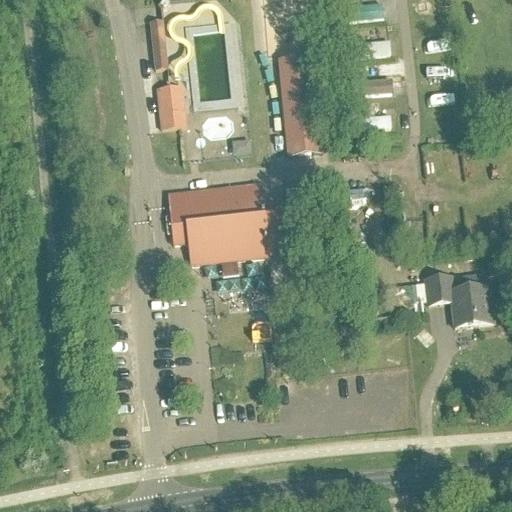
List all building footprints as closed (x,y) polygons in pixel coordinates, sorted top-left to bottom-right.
[(339,0),(341,9),(349,8),(348,0),(339,0)] [(166,16),(170,11),(169,8),(164,4),(158,12),(163,16),(166,16)] [(381,11),(348,14),(349,29),(383,25),(381,11)] [(165,29),(151,30),(157,78),(170,77),(165,29)] [(349,36),(342,37),(343,48),(351,47),(349,36)] [(358,74),(394,72),(393,58),(358,60),(358,74)] [(319,62),(281,64),(291,163),(328,160),(319,62)] [(184,93),(158,96),(162,137),(188,135),(184,93)] [(364,97),(364,112),(392,111),(392,96),(364,97)] [(358,108),(350,109),(351,122),(360,121),(358,108)] [(373,146),(390,146),(390,129),(372,129),(373,146)] [(222,148),(207,152),(211,166),(226,161),(222,148)] [(190,272),(221,268),(222,280),(238,279),(237,267),(284,262),(279,217),(264,218),(261,191),(168,202),(174,253),(188,251),(190,272)] [(344,214),(363,215),(364,205),(344,204),(344,214)] [(318,221),(302,223),(305,244),(321,241),(318,221)] [(207,298),(220,293),(215,277),(201,282),(207,298)] [(453,287),(425,290),(427,305),(428,316),(452,313),(455,338),(494,333),(492,313),(490,313),(488,297),(486,283),(462,286),(464,300),(455,301),(453,287)] [(418,295),(395,297),(397,319),(420,318),(418,295)]
